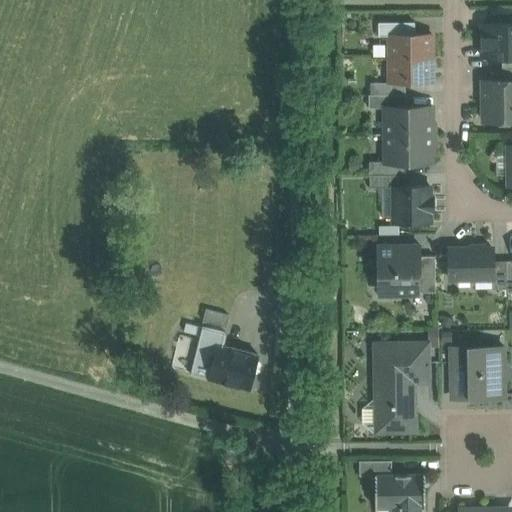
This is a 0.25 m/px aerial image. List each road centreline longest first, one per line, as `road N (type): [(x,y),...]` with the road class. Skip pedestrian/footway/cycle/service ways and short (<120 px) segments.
road 1 (residential): [(294,445),(296,0)]
road 2 (residential): [(0,364),(294,445)]
road 3 (residential): [(511,207),(485,207),(462,175),(457,0)]
